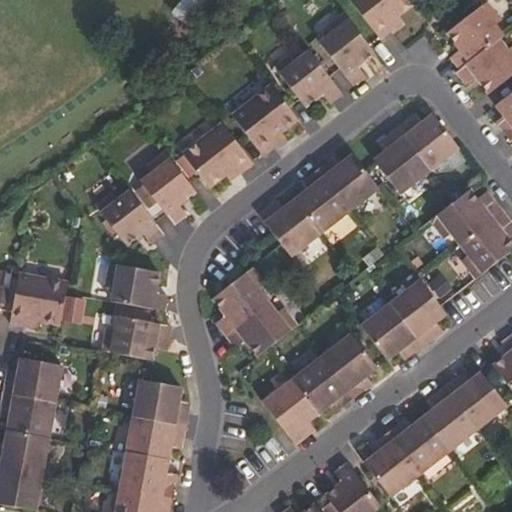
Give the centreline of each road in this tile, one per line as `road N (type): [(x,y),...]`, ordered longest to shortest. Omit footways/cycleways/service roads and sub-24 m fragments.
road 1 (residential): [(511,183),(438,91),(409,79),(201,241),(190,259),(189,299),(210,420),(196,511)]
road 2 (residential): [(236,511),(511,302)]
